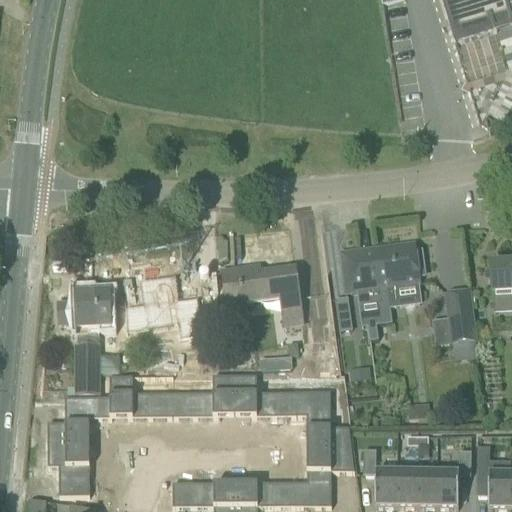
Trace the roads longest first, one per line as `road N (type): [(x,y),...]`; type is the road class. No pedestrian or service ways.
road 1 (residential): [(26,190),(317,191),(511,162)]
road 2 (tertiary): [(0,485),(26,190)]
road 3 (unknown): [(317,191),(339,419)]
road 4 (tertiary): [(26,190),(48,0)]
